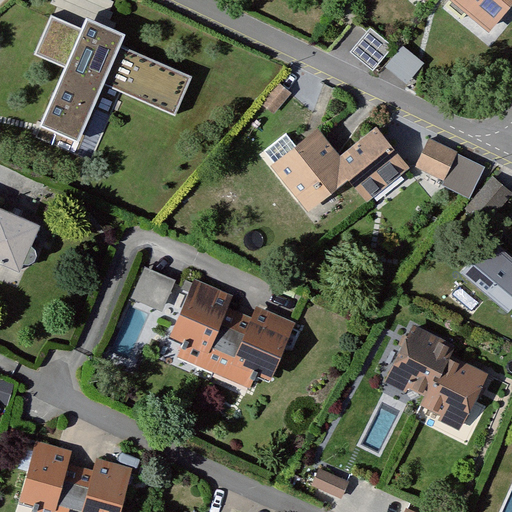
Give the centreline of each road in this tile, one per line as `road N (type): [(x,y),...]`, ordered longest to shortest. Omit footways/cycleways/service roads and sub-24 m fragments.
road 1 (residential): [(192,0),(499,147)]
road 2 (residential): [(304,511),(77,405),(51,384)]
